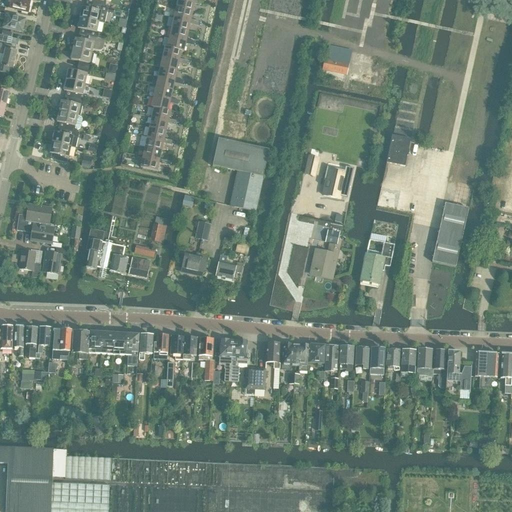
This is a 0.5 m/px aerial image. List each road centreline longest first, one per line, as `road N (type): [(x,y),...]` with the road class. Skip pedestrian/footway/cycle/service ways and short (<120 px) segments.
road 1 (tertiary): [(0,314),(511,344)]
road 2 (residential): [(16,129),(47,0)]
